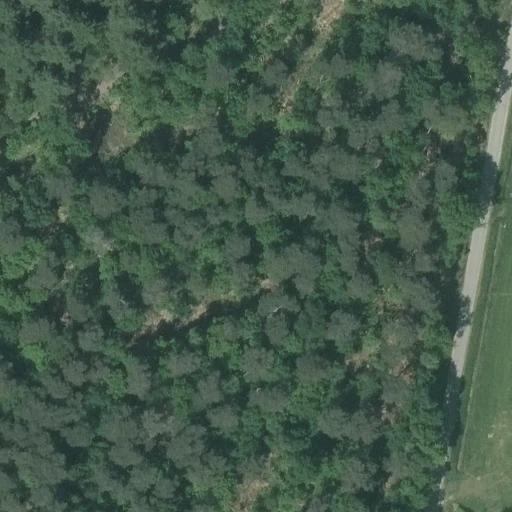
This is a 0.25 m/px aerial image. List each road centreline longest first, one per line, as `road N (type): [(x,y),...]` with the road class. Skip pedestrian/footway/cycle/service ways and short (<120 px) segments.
road 1 (unclassified): [(424,511),(511,42)]
road 2 (track): [(0,136),(298,0)]
